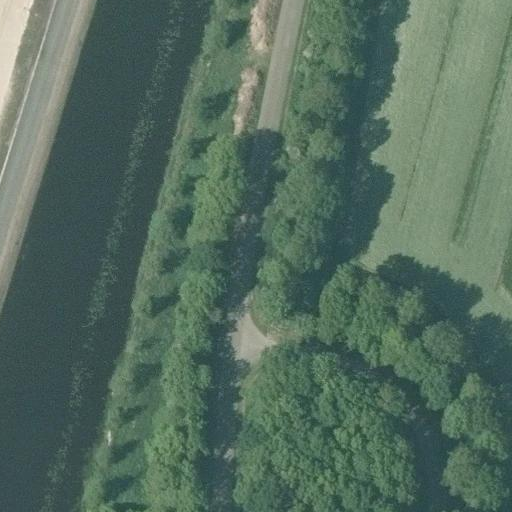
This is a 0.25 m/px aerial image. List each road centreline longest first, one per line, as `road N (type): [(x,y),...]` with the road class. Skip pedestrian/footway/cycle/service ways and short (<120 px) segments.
road 1 (unclassified): [(286,0),(239,249),(231,345)]
road 2 (unclassified): [(431,511),(421,434),(376,379),(325,359),(231,345)]
road 3 (unclassified): [(0,215),(66,0)]
road 4 (unclassified): [(219,511),(231,345)]
